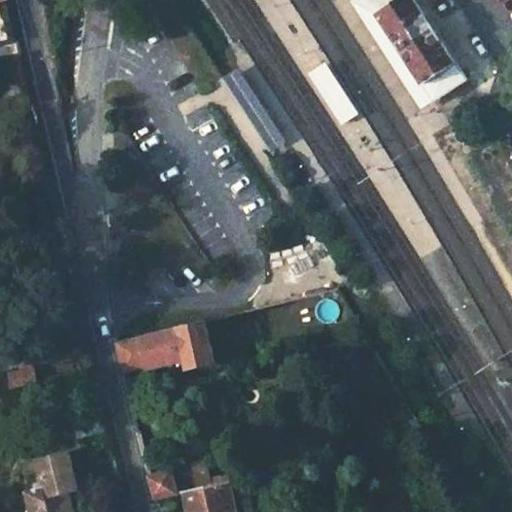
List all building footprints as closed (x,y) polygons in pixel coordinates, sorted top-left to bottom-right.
[(349,0),(418,107),(448,93),(398,0),(349,0)] [(325,62),(307,74),(341,124),(359,113),(325,62)] [(249,76),(235,86),(272,142),(288,132),(249,76)] [(76,259),(50,268),(54,281),(79,273),(76,259)] [(158,364),(197,354),(200,366),(227,359),(217,316),(129,337),(133,366),(157,361),(158,364)] [(42,369),(2,380),(6,392),(47,382),(42,369)] [(112,407),(77,416),(81,436),(116,427),(112,407)] [(84,496),(73,452),(32,463),(35,479),(39,478),(42,490),(33,491),(38,511),(78,511),(75,498),(84,496)] [(180,469),(157,474),(163,499),(169,498),(186,493),(180,469)] [(199,505),(199,511),(262,511),(253,478),(190,493),(192,507),(199,505)]
